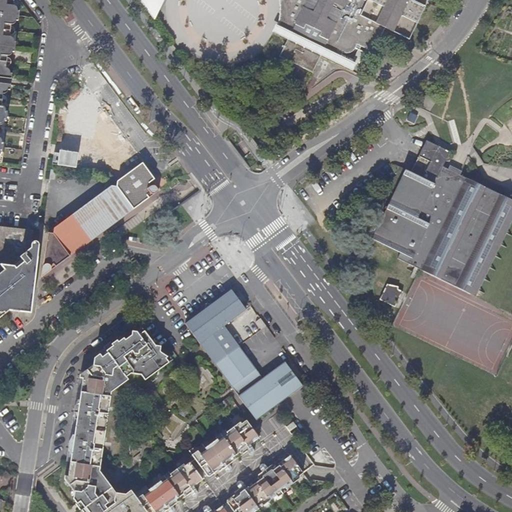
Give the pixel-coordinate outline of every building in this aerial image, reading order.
[(0,0),(0,77),(12,79),(12,75),(10,74),(10,73),(9,70),(8,69),(4,68),(5,62),(6,56),(9,56),(11,56),(12,54),(13,52),(15,52),(17,32),(9,31),(10,25),(12,25),(14,24),(15,23),(16,20),(18,21),(19,16),(19,12),(17,12),(17,9),(16,8),(15,7),(13,6),(12,6),(12,1),(8,0),(0,0)] [(138,0),(153,18),(163,0),(279,0),(281,5),(280,13),(279,18),(278,25),(285,28),(288,18),(288,8),(287,0),(138,0)] [(313,72),(325,49),(336,54),(339,50),(344,52),(347,53),(349,53),(352,51),(355,49),(357,44),(360,46),(361,46),(363,43),(371,46),(375,38),(381,37),(386,28),(408,39),(425,6),(416,2),(417,0),(287,0),(288,8),(288,18),(285,28),(299,36),(295,43),(287,40),(280,56),(313,72)] [(339,50),(336,54),(356,64),(358,60),(360,62),(366,49),(361,46),(360,46),(354,58),(339,50)] [(0,155),(1,153),(3,153),(4,148),(4,144),(2,143),(2,142),(1,141),(1,139),(0,138),(0,125),(1,126),(3,125),(4,123),(4,121),(7,121),(7,117),(7,112),(5,112),(5,111),(5,109),(4,108),(2,107),(0,107),(1,94),(4,94),(6,93),(7,92),(7,90),(10,90),(11,86),(0,84),(0,155)] [(142,163),(85,87),(62,104),(60,119),(65,120),(67,110),(120,180),(142,163)] [(511,210),(511,199),(444,166),(451,152),(426,140),(411,172),(405,169),(372,238),(401,253),(399,259),(471,294),(511,210)] [(41,278),(51,271),(51,267),(53,265),(56,268),(68,258),(150,198),(147,195),(149,193),(151,194),(152,195),(155,194),(159,191),(156,187),(155,186),(153,185),(151,186),(149,183),(155,179),(142,163),(120,180),(117,182),(117,186),(112,186),(54,229),(53,233),(48,233),(41,278)] [(476,296),(511,222),(511,210),(471,294),(476,296)] [(32,296),(35,276),(34,275),(24,262),(31,257),(37,257),(38,245),(37,244),(36,243),(34,243),(31,243),(33,231),(0,227),(0,302),(4,303),(16,294),(24,295),(32,296)] [(395,306),(402,292),(398,290),(398,288),(388,283),(380,299),(395,306)] [(230,290),(185,324),(215,364),(239,346),(224,325),(245,310),(230,290)] [(266,326),(261,319),(256,322),(261,330),(266,326)] [(156,346),(141,328),(136,333),(133,332),(131,336),(124,341),(123,339),(118,342),(117,341),(112,345),(110,343),(104,347),(105,350),(104,351),(93,359),(92,366),(80,375),(79,377),(82,378),(80,399),(77,399),(75,405),(74,412),(75,419),(76,420),(74,435),(72,434),(70,441),(69,446),(70,454),(72,454),(67,482),(74,492),(73,498),(81,509),(83,508),(86,511),(156,511),(162,508),(163,509),(165,507),(167,510),(172,506),(169,502),(173,500),(175,500),(183,494),(183,492),(187,489),(190,493),(195,489),(193,487),(202,480),(189,463),(185,466),(183,465),(169,474),(171,476),(167,480),(162,483),(161,482),(154,486),(155,488),(150,491),(149,490),(143,494),(144,496),(137,501),(130,491),(124,495),(114,492),(111,487),(100,472),(110,392),(125,382),(127,380),(126,378),(131,374),(141,375),(144,380),(170,361),(168,357),(159,350),(160,347),(156,346)] [(256,420),(284,400),(302,386),(284,363),(263,379),(239,346),(215,364),(239,396),(256,420)] [(197,451),(192,455),(207,475),(209,476),(212,474),(212,473),(213,472),(212,471),(219,466),(220,467),(222,466),(224,468),(228,464),(226,461),(230,458),(233,458),(239,453),(240,450),(244,448),(247,451),(252,447),(250,444),(259,437),(247,420),(241,424),(239,422),(233,427),(226,433),(227,434),(223,437),(218,441),(216,439),(210,444),(205,448),(206,450),(199,454),(197,451)] [(293,422),(286,427),(290,431),(297,427),(293,422)] [(227,502),(234,511),(251,511),(252,511),(253,511),(259,509),(258,507),(263,504),(263,505),(277,495),(276,493),(280,491),(284,487),(286,488),(292,484),(299,479),(297,477),(303,474),(290,456),(278,465),(279,466),(273,471),(271,470),(269,471),(268,469),(262,472),(264,475),(263,476),(263,478),(250,487),(248,487),(246,488),(245,486),(240,489),(241,491),(239,493),(240,494),(234,499),(234,498),(232,499),(231,498),(228,500),(227,502)]
